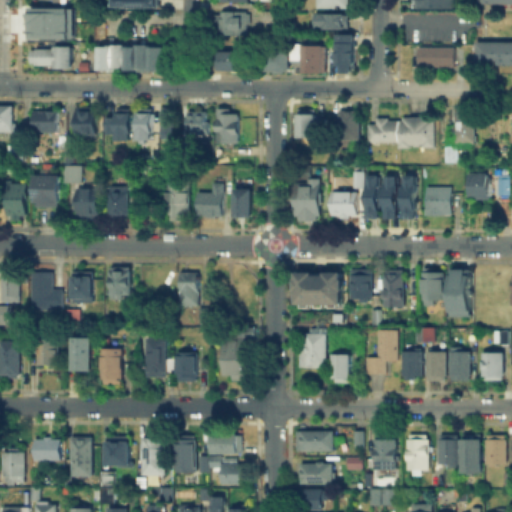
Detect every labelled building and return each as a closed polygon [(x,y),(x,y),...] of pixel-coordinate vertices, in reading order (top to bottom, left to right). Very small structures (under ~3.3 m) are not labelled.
[(73,6),(73,37),(30,37),(30,6),(73,6)] [(213,10),(246,10),(246,32),(212,32),(213,10)] [(346,13),(346,25),(315,25),(315,13),(346,13)] [(353,32),(353,71),(335,71),(335,32),(353,32)] [(511,64),(498,64),(498,60),(490,60),(490,63),(474,63),(474,39),(511,39),(511,64)] [(289,70),(267,69),(267,45),(289,46),(289,40),(299,40),(298,59),(289,59),(289,70)] [(301,72),(301,43),(326,43),(325,72),(301,72)] [(160,45),(160,68),(98,68),(98,44),(160,45)] [(453,45),(452,65),(416,65),(416,45),(453,45)] [(69,46),(69,64),(31,64),(31,46),(69,46)] [(219,51),(241,51),(241,68),(219,67),(219,51)] [(0,104),(13,104),(13,129),(0,129),(0,104)] [(149,104),(149,136),(136,136),(136,104),(149,104)] [(75,133),(75,105),(96,105),(96,133),(75,133)] [(456,143),(453,143),(454,106),(472,106),(472,143),(456,143)] [(174,107),(173,135),(158,135),(158,107),(174,107)] [(57,108),(57,131),(30,131),(30,108),(57,108)] [(130,133),(130,141),(115,141),(115,133),(105,133),(105,117),(115,117),(115,109),(130,109),(130,133)] [(237,109),(237,141),(217,140),(217,109),(237,109)] [(336,109),(357,109),(357,138),(336,138),(336,109)] [(205,110),(205,131),(187,131),(187,110),(205,110)] [(297,135),(297,114),(315,114),(314,135),(297,135)] [(373,121),(374,121),(374,118),(389,118),(389,120),(400,120),(400,115),(433,116),(433,145),(419,145),(419,142),(408,142),(408,145),(396,145),(396,141),(367,141),(367,121),(373,121)] [(12,157),(7,157),(7,142),(12,142),(12,138),(23,138),(22,157),(12,157)] [(456,159),(441,159),(442,144),(456,144),(456,159)] [(139,160),(139,151),(147,151),(147,160),(139,160)] [(63,180),(64,163),(82,163),(82,180),(63,180)] [(362,172),(362,186),(353,186),(353,172),(362,172)] [(364,172),(377,172),(377,213),(364,213),(364,172)] [(395,209),(395,214),(382,214),(383,172),(396,172),(395,209)] [(414,179),(414,214),(401,214),(401,172),(414,172),(414,179)] [(485,172),(485,175),(489,175),(489,197),(466,197),(466,172),(485,172)] [(33,203),(33,173),(59,173),(59,203),(33,203)] [(496,193),(496,173),(508,173),(508,193),(496,193)] [(317,219),(295,219),(295,181),(306,181),(306,176),(320,176),(319,215),(317,215),(317,219)] [(3,214),(3,178),(25,178),(25,214),(3,214)] [(166,213),(166,180),(189,180),(189,213),(166,213)] [(211,189),(211,181),(221,181),(221,214),(197,214),(197,189),(211,189)] [(425,184),(450,184),(450,212),(425,212),(425,184)] [(109,185),(126,185),(126,218),(109,218),(109,185)] [(100,188),(100,217),(77,217),(78,188),(100,188)] [(236,190),(250,190),(250,214),(236,214),(236,190)] [(331,190),(356,190),(356,215),(331,214),(331,190)] [(383,265),(402,265),(402,305),(383,305),(383,265)] [(109,266),(128,266),(128,294),(109,294),(109,266)] [(308,268),(314,268),(313,300),(297,300),(297,287),(296,287),(296,275),(298,275),(298,268),(308,268)] [(314,268),(315,268),(315,271),(326,271),(326,268),(328,268),(328,300),(314,300),(314,268)] [(328,268),(344,268),(344,275),(345,275),(345,287),(344,287),(344,300),(328,300),(328,268)] [(349,297),(349,268),(372,268),(372,297),(349,297)] [(443,268),(442,296),(421,296),(422,268),(443,268)] [(469,315),(448,315),(448,268),(469,268),(469,315)] [(52,269),(52,288),(61,288),(61,309),(34,309),(34,269),(52,269)] [(1,300),(1,270),(22,270),(22,300),(1,300)] [(73,270),(90,270),(90,301),(72,301),(73,270)] [(180,272),(198,272),(198,305),(180,305),(180,272)] [(0,304),(11,304),(11,323),(0,323),(0,304)] [(198,321),(208,321),(208,306),(198,306),(198,321)] [(77,308),(77,321),(65,321),(65,308),(77,308)] [(414,339),(414,325),(433,325),(433,339),(414,339)] [(299,367),(299,348),(305,348),(305,334),(309,334),(309,327),(325,327),(325,367),(299,367)] [(366,356),(376,356),(376,327),(394,327),(394,360),(385,359),(385,371),(366,371),(366,356)] [(506,330),(506,341),(493,341),(493,330),(506,330)] [(145,375),(145,335),(165,335),(165,375),(145,375)] [(36,361),(36,336),(58,336),(57,362),(36,361)] [(72,337),(90,337),(90,369),(72,369),(72,337)] [(224,337),(246,337),(246,380),(231,380),(231,372),(224,372),(224,337)] [(0,340),(18,340),(18,375),(0,374),(0,340)] [(119,348),(119,382),(101,382),(101,348),(119,348)] [(401,348),(421,348),(420,376),(401,376),(401,348)] [(425,350),(444,350),(444,378),(425,377),(425,350)] [(449,350),(468,350),(468,379),(449,379),(449,350)] [(176,351),(195,351),(194,379),(175,379),(176,351)] [(501,351),(501,379),(482,378),(482,351),(501,351)] [(348,354),(348,375),(332,375),(332,354),(348,354)] [(342,430),(342,444),(328,444),(328,448),(296,448),(296,430),(342,430)] [(385,431),(385,436),(395,436),(395,467),(373,467),(373,431),(385,431)] [(192,471),(175,471),(175,432),(195,432),(194,471),(192,471)] [(210,452),(210,432),(238,432),(238,452),(210,452)] [(437,462),(437,432),(456,433),(456,462),(437,462)] [(487,433),(506,433),(506,463),(487,463),(487,433)] [(127,434),(127,463),(106,463),(106,434),(127,434)] [(427,435),(427,470),(405,469),(405,435),(427,435)] [(70,436),(89,436),(89,474),(70,474),(70,436)] [(141,441),(141,436),(161,436),(161,473),(146,473),(146,486),(137,486),(138,441),(141,441)] [(460,469),(461,437),(481,437),(480,469),(460,469)] [(31,459),(31,438),(59,438),(59,459),(31,459)] [(0,480),(0,449),(23,449),(23,480),(0,480)] [(207,462),(207,469),(197,469),(197,453),(207,453),(207,462)] [(207,462),(207,453),(219,453),(219,462),(207,462)] [(344,466),(344,454),(360,454),(360,466),(344,466)] [(220,482),(220,461),(242,461),(242,482),(220,482)] [(330,462),(330,481),(300,481),(300,462),(330,462)] [(98,483),(98,468),(112,468),(112,483),(98,483)] [(511,472),(511,487),(503,487),(504,472),(511,472)] [(98,501),(98,483),(112,483),(112,502),(98,501)] [(171,486),(160,486),(159,500),(170,500),(171,486)] [(295,507),(295,486),(321,486),(320,507),(295,507)] [(368,503),(368,486),(379,486),(379,503),(368,503)] [(379,503),(379,486),(394,486),(394,503),(379,503)] [(210,511),(210,496),(223,496),(222,511),(210,511)] [(45,498),(45,503),(55,503),(55,511),(34,511),(34,498),(45,498)] [(143,511),(162,511),(163,504),(143,503),(143,511)] [(203,503),(203,511),(178,511),(178,503),(203,503)] [(410,511),(410,503),(429,503),(429,511),(410,511)]
